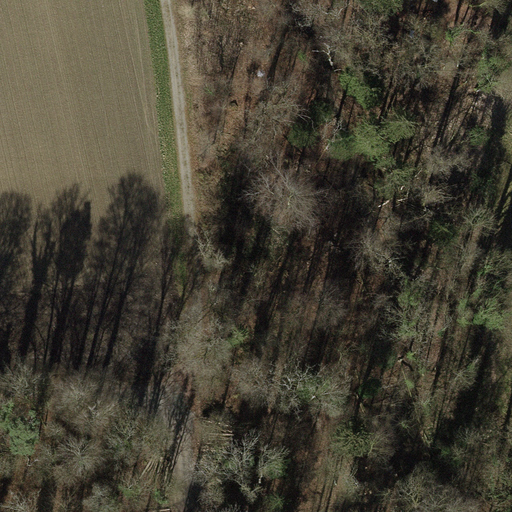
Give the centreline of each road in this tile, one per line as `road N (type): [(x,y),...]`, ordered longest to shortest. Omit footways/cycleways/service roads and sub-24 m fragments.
road 1 (track): [(189,511),(187,478),(164,420),(199,327),(164,0)]
road 2 (track): [(164,420),(99,387),(0,387)]
